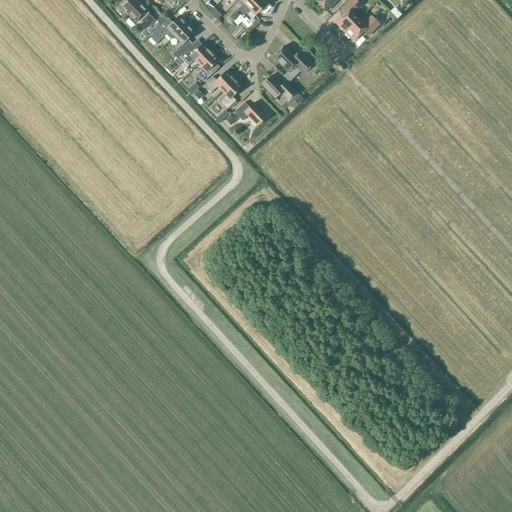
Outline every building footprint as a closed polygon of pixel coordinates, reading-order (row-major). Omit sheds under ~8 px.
[(138,24),(139,22),(145,28),(154,20),(148,14),(149,12),(139,2),(138,3),(134,0),(128,0),(122,5),(127,11),(126,12),(138,24)] [(255,0),(240,0),(244,4),(238,9),(241,13),(255,0)] [(268,4),(264,0),(255,0),(241,13),(245,17),(251,11),(255,16),(268,4)] [(315,0),(326,11),(337,0),(315,0)] [(336,24),(345,32),(359,18),(354,14),(362,6),(355,0),(350,0),(341,9),(346,14),(336,24)] [(272,9),(269,5),(260,13),(263,17),(272,9)] [(214,7),(210,11),(213,15),(218,11),(214,7)] [(171,40),(174,36),(187,24),(179,16),(169,26),(164,21),(152,33),(160,40),(166,34),(171,40)] [(166,19),(162,16),(157,21),(160,25),(166,19)] [(364,23),(359,18),(345,32),(353,41),(363,31),(368,36),(380,25),(371,16),(364,23)] [(187,24),(174,36),(179,41),(173,47),(176,50),(172,54),(177,58),(189,47),(185,43),(195,33),(187,24)] [(245,30),(241,25),(231,34),(236,39),(245,30)] [(198,64),(211,52),(203,43),(193,53),(189,49),(180,58),(188,66),(194,60),(198,64)] [(295,56),(285,46),(273,57),(289,73),(296,66),(303,74),(313,65),(300,52),(295,56)] [(211,52),(198,64),(202,68),(196,74),(204,82),(213,73),(209,70),(219,60),(211,52)] [(178,65),(174,61),(166,69),(170,73),(178,65)] [(222,91),(235,79),(226,71),(217,80),(213,77),(204,85),(211,93),(218,87),(222,91)] [(288,100),(296,92),(286,82),(281,86),(271,76),(262,84),(276,98),(281,93),(288,100)] [(235,79),(222,91),(226,96),(220,102),(227,109),(236,101),(233,97),(243,88),(235,79)] [(199,88),(194,84),(190,88),(194,92),(199,88)] [(293,99),(298,104),(303,99),(298,94),(293,99)] [(258,126),(267,117),(253,103),(249,107),(245,102),(234,113),(243,121),(248,116),(258,126)]
